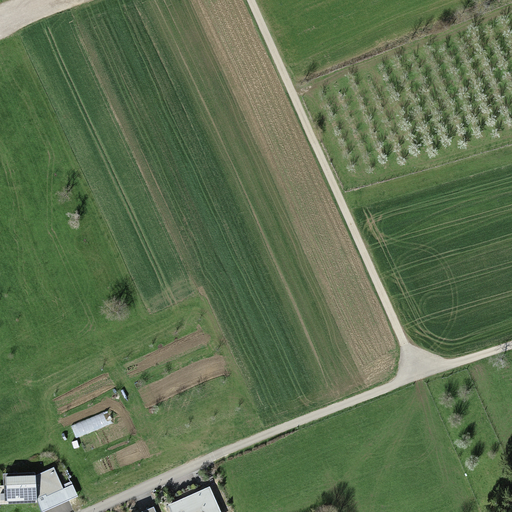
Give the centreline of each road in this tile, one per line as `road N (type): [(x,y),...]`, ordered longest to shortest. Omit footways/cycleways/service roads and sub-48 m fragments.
road 1 (residential): [(88,511),(416,375),(511,345)]
road 2 (track): [(416,375),(250,0)]
